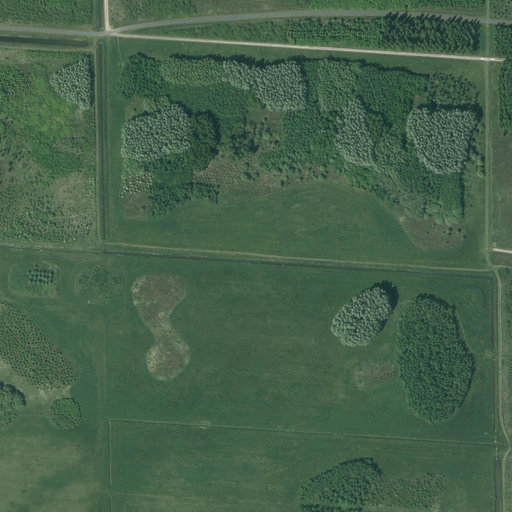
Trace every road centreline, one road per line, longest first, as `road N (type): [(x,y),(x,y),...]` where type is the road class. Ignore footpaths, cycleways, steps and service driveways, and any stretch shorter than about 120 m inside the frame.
road 1 (track): [(511,269),(97,244),(94,37),(0,32)]
road 2 (track): [(503,511),(486,0)]
road 3 (track): [(511,60),(110,32)]
road 4 (track): [(103,511),(101,309),(75,304),(73,286),(97,256),(0,249)]
road 5 (track): [(102,491),(414,511)]
